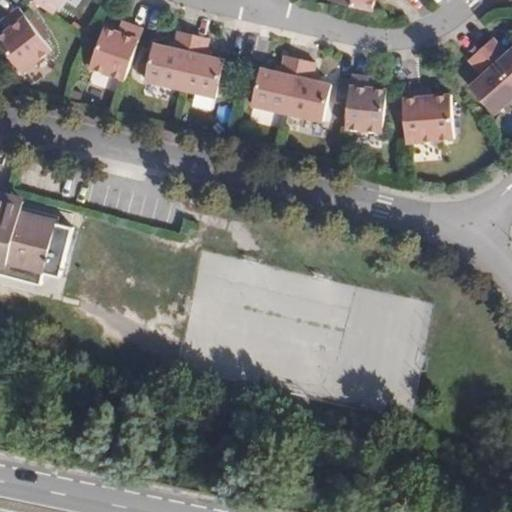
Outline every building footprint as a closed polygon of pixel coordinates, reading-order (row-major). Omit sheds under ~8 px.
[(34,0),(54,14),(64,0),(34,0)] [(375,0),(332,0),(373,11),(375,0)] [(0,42),(24,74),(53,52),(21,10),(10,19),(16,28),(9,33),(0,39),(0,42)] [(16,28),(10,19),(3,24),(9,33),(16,28)] [(127,37),(130,27),(123,25),(120,35),(127,37)] [(127,82),(145,31),(130,27),(127,37),(120,35),(107,31),(93,71),(127,82)] [(184,90),(196,36),(182,33),(179,45),(178,51),(169,49),(156,46),(148,82),(184,90)] [(219,98),(227,63),(215,60),(207,59),(208,53),(211,40),(196,36),(184,90),(219,98)] [(511,81),(511,52),(509,55),(494,39),(483,49),(511,81)] [(511,101),(511,81),(483,49),(472,59),(486,75),(473,88),(497,115),(511,101)] [(290,114),(302,61),(287,57),(284,70),(283,76),(274,74),(262,70),(254,106),(290,114)] [(325,122),(333,87),(321,84),(313,82),(314,77),(317,65),(302,61),(290,114),(325,122)] [(384,133),(388,91),(373,89),(367,89),(368,77),(353,75),(348,128),(384,133)] [(430,97),(430,90),(420,91),(421,98),(430,97)] [(456,139),(451,96),(430,97),(421,98),(420,91),(404,93),(409,144),(456,139)] [(28,200),(0,194),(0,206),(10,209),(11,204),(26,208),(28,200)] [(26,208),(11,204),(10,209),(0,206),(0,272),(48,284),(50,272),(65,275),(77,225),(62,221),(63,215),(26,208)] [(248,320),(251,285),(265,287),(268,260),(199,254),(193,324),(221,326),(219,341),(236,343),(238,319),(248,320)]
